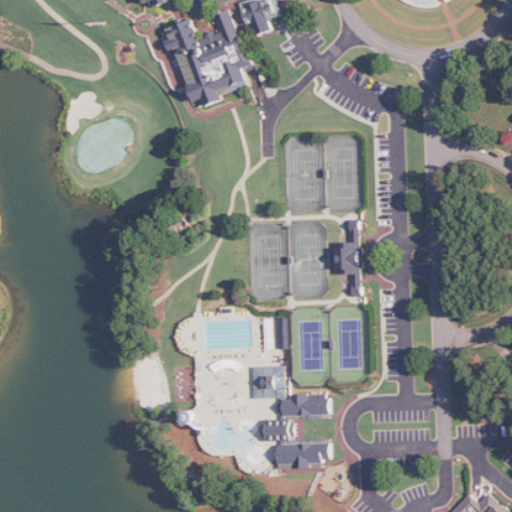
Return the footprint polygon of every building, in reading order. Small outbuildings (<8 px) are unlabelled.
[(281,0),(270,0),(246,9),(252,25),(258,23),(262,36),(277,31),(274,22),(287,17),(281,0)] [(253,88),(246,68),(255,66),(235,10),(218,16),(224,32),(202,39),(196,20),(171,29),(197,103),(208,100),(209,104),(253,88)] [(366,297),(365,226),(355,226),(356,243),(346,243),(346,249),(334,250),(335,269),(348,269),(348,276),(356,275),(356,297),(366,297)] [(293,349),(292,318),(279,318),(280,350),(293,349)] [(283,465),(298,464),(298,469),(328,468),(328,460),(336,460),(335,440),(300,441),(299,420),(334,419),(333,394),(291,396),(290,366),(257,367),(258,399),(286,398),(286,419),(270,420),(271,442),(283,442),(283,465)] [(511,511),(511,510),(493,494),(484,504),(474,494),(458,511),(511,511)]
